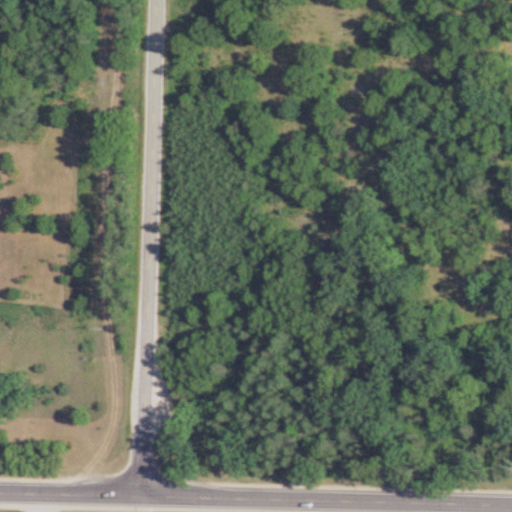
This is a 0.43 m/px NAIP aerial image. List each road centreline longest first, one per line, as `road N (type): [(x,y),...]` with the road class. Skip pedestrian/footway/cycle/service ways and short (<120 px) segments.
road 1 (secondary): [(511,505),(0,493)]
road 2 (tertiary): [(145,496),(146,0)]
